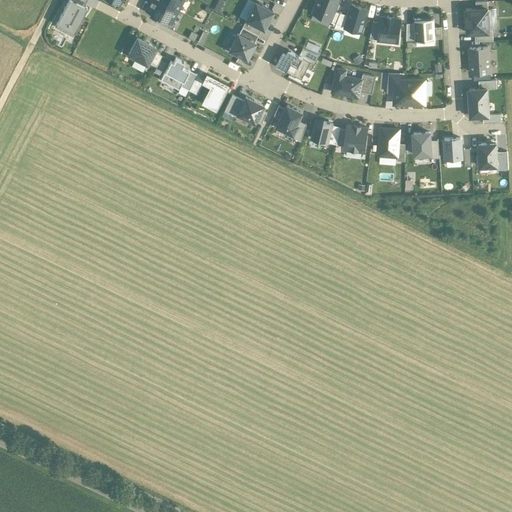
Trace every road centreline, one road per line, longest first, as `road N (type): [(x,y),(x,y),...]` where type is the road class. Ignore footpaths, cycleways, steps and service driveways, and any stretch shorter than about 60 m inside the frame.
road 1 (track): [(0,28),(511,274)]
road 2 (residential): [(454,114),(340,108),(257,76)]
road 3 (tertiary): [(0,440),(152,511)]
road 4 (residential): [(257,76),(239,77),(127,20)]
